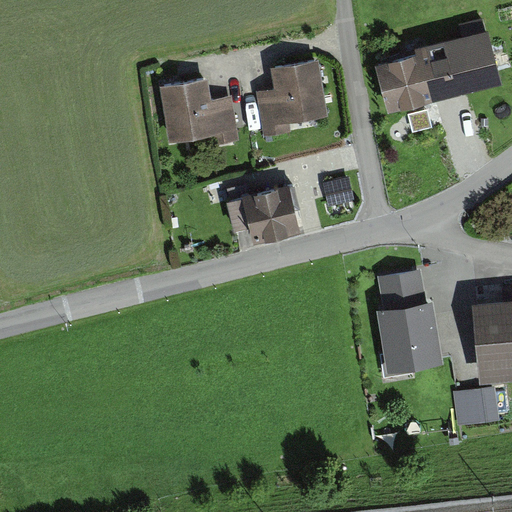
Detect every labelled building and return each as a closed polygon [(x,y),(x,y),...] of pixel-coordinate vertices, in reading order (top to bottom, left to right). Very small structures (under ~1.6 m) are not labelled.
[(380,64),(389,104),(436,94),(435,86),(496,73),(484,17),(460,22),(464,38),(417,48),(419,56),(380,64)] [(275,87),(256,90),(263,134),(289,130),(287,118),(328,111),(319,58),(271,66),(275,87)] [(208,74),(163,81),(172,136),(234,126),(228,91),(211,94),(208,74)] [(350,176),(326,181),(331,205),(354,200),(350,176)] [(294,180),(230,197),(238,226),(252,222),(256,236),(296,225),(291,205),(300,203),(294,180)] [(378,271),(383,306),(377,307),(387,370),(443,361),(432,299),(426,300),(420,264),(378,271)] [(511,292),(477,296),(483,359),(511,356),(511,292)] [(493,380),(457,385),(461,416),(497,411),(493,380)]
